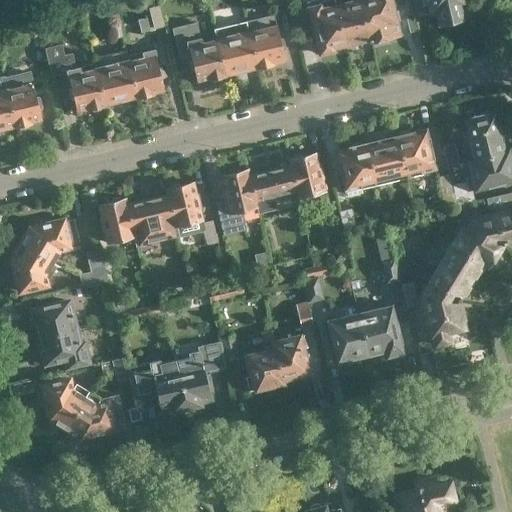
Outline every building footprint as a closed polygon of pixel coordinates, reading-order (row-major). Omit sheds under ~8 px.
[(231,0),(234,13),(244,11),(241,0),(231,0)] [(319,55),(333,51),(332,48),(345,45),(334,0),(323,0),(307,4),(319,55)] [(360,0),(334,0),(345,45),(368,40),(369,43),(370,43),(360,0)] [(360,0),(370,43),(399,36),(390,0),(360,0)] [(463,3),(462,0),(410,0),(414,17),(425,14),(435,12),(438,25),(462,20),(459,4),(463,3)] [(149,8),(154,29),(165,27),(160,5),(149,8)] [(41,34),(37,14),(23,17),(28,37),(41,34)] [(248,32),(256,69),(259,68),(263,71),(269,69),(271,66),(274,65),(274,63),(284,61),(275,20),(273,14),(246,21),(248,32)] [(150,31),(147,18),(147,17),(138,19),(141,33),(150,31)] [(256,69),(248,32),(246,21),(232,24),(215,28),(216,35),(215,38),(216,39),(225,77),(226,76),(225,75),(255,68),(255,69),(256,69)] [(200,43),(199,39),(195,22),(170,28),(177,59),(190,56),(197,82),(206,79),(207,81),(210,80),(214,83),(220,81),(223,77),(225,77),(216,39),(200,43)] [(114,39),(123,37),(120,24),(111,26),(114,39)] [(79,66),(76,66),(72,53),(64,55),(62,43),(44,48),(51,76),(68,71),(77,109),(86,107),(87,108),(91,108),(93,110),(101,108),(102,105),(106,105),(96,67),(95,67),(80,70),(79,66)] [(145,56),(127,59),(135,98),(142,96),(143,98),(149,97),(151,93),(154,93),(154,90),(163,88),(154,48),(144,50),(145,56)] [(135,98),(127,59),(125,49),(96,55),(98,64),(95,65),(95,67),(96,67),(106,105),(106,104),(106,102),(134,96),(135,98)] [(16,126),(32,122),(31,120),(42,118),(31,70),(4,77),(6,82),(7,89),(16,126)] [(16,126),(7,89),(6,82),(0,83),(0,127),(15,124),(15,126),(16,126)] [(476,158),(504,152),(496,112),(466,119),(468,129),(467,129),(470,142),(465,143),(469,160),(476,158)] [(413,132),(398,135),(407,174),(420,171),(420,175),(436,171),(426,131),(414,134),(413,132)] [(407,174),(398,135),(366,143),(376,182),(407,174)] [(376,182),(366,143),(350,147),(351,149),(339,152),(348,192),(363,188),(362,185),(376,182)] [(447,166),(459,163),(454,143),(442,145),(447,166)] [(476,158),(469,160),(476,189),(492,186),(492,188),(506,184),(505,182),(511,180),(511,160),(510,150),(504,152),(476,158)] [(319,166),(316,153),(289,160),(291,166),(297,191),(298,198),(315,194),(317,201),(327,199),(323,179),(325,179),(321,165),(319,166)] [(260,214),(278,209),(275,197),(297,191),(291,166),(251,175),(257,201),(258,207),(260,214)] [(223,189),(226,202),(217,204),(224,235),(247,229),(242,210),(258,207),(257,201),(251,175),(250,169),(222,176),(225,189),(223,189)] [(457,205),(454,193),(453,193),(448,174),(436,177),(444,208),(457,205)] [(471,202),(475,201),(473,193),(471,193),(470,189),(469,189),(467,181),(452,184),(454,193),(457,205),(471,202)] [(198,195),(195,182),(167,188),(168,193),(174,220),(178,237),(204,231),(207,244),(218,242),(212,220),(204,222),(201,208),(203,207),(200,194),(198,195)] [(489,207),(488,208),(489,210),(493,209),(493,212),(502,243),(511,240),(511,208),(506,210),(505,206),(511,204),(511,192),(487,198),(489,207)] [(138,246),(178,237),(174,220),(168,193),(128,202),(134,229),(136,234),(138,246)] [(134,229),(128,202),(127,197),(99,203),(102,216),(101,217),(104,230),(105,230),(107,240),(136,234),(134,229)] [(488,207),(488,208),(489,207),(487,198),(475,201),(471,202),(473,211),(488,207)] [(344,233),(357,230),(351,208),(339,211),(344,233)] [(383,224),(395,221),(392,209),(380,211),(383,224)] [(462,229),(453,245),(483,263),(488,266),(502,243),(493,212),(474,217),(465,231),(462,229)] [(74,218),(65,220),(64,218),(31,226),(27,232),(25,231),(18,240),(53,262),(62,247),(79,243),(74,218)] [(50,277),(58,266),(53,262),(18,240),(12,249),(15,251),(12,257),(19,290),(47,283),(45,275),(45,274),(50,277)] [(398,269),(405,267),(407,267),(402,243),(392,245),(395,259),(395,261),(398,269)] [(453,245),(429,282),(459,300),(460,300),(483,263),(453,245)] [(92,270),(94,280),(107,277),(100,249),(87,252),(91,270),(92,270)] [(398,269),(395,261),(395,259),(381,262),(387,284),(401,281),(398,269)] [(317,276),(318,276),(326,274),(325,264),(314,266),(317,276)] [(307,278),(317,276),(314,266),(304,268),(307,278)] [(82,283),(94,280),(92,270),(91,270),(79,273),(82,283)] [(318,276),(317,276),(307,278),(302,279),(308,301),(308,303),(324,299),(318,276)] [(406,307),(418,305),(413,282),(401,284),(406,307)] [(459,300),(429,282),(420,296),(430,339),(433,339),(435,346),(451,342),(449,334),(467,329),(460,300),(459,300)] [(233,286),(235,296),(245,293),(242,283),(233,286)] [(223,288),(225,298),(235,296),(233,286),(223,288)] [(213,291),(216,300),(225,298),(223,288),(213,291)] [(209,302),(216,300),(213,291),(207,292),(209,302)] [(37,336),(77,326),(71,299),(33,308),(37,323),(35,327),(37,336)] [(308,303),(308,301),(295,304),(301,327),(313,324),(308,303)] [(115,309),(117,317),(118,323),(129,321),(127,311),(126,303),(114,306),(115,309)] [(152,305),(154,314),(163,312),(161,303),(152,305)] [(151,315),(154,314),(152,305),(127,311),(129,321),(151,316),(151,315)] [(392,306),(360,313),(370,355),(386,351),(387,356),(403,353),(392,306)] [(103,320),(117,317),(115,309),(102,312),(103,320)] [(370,355),(360,313),(329,320),(338,362),(370,355)] [(117,317),(103,320),(105,330),(119,327),(118,323),(117,317)] [(80,341),(77,326),(37,336),(39,344),(42,346),(46,363),(63,360),(65,370),(92,364),(86,340),(80,341)] [(273,342),(275,342),(272,331),(261,333),(264,345),(269,344),(271,350),(246,356),(250,376),(247,377),(250,391),(282,383),(273,342)] [(239,360),(233,335),(220,338),(226,362),(239,360)] [(305,335),(275,342),(273,342),(282,383),(296,380),(298,376),(312,373),(306,347),(308,347),(305,335)] [(176,359),(188,407),(202,404),(202,402),(213,399),(206,371),(226,366),(220,340),(198,346),(199,350),(175,355),(176,359)] [(111,360),(114,370),(114,372),(117,374),(130,371),(126,357),(111,360)] [(161,359),(129,366),(138,401),(158,396),(162,411),(173,409),(173,411),(188,407),(176,359),(162,363),(161,359)] [(111,360),(100,363),(103,373),(114,370),(111,360)] [(62,429),(89,391),(76,383),(73,387),(71,378),(44,384),(51,418),(55,421),(53,423),(62,429)] [(112,419),(124,416),(119,395),(104,398),(90,390),(89,391),(62,429),(72,435),(73,433),(79,437),(114,429),(112,419)] [(401,496),(394,498),(396,511),(447,511),(444,500),(451,498),(447,482),(435,485),(433,477),(413,482),(414,488),(400,491),(401,496)] [(339,511),(337,502),(307,510),(307,511),(339,511)]
